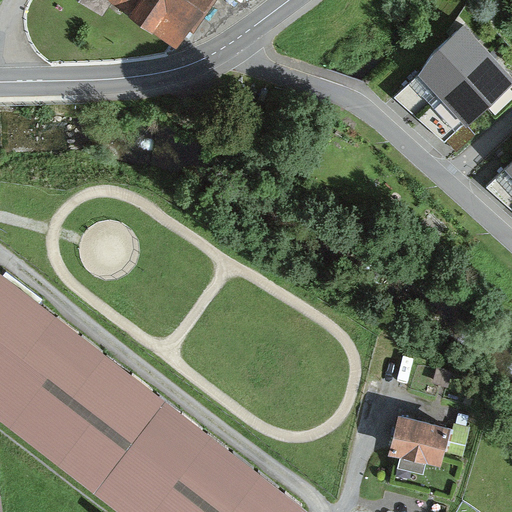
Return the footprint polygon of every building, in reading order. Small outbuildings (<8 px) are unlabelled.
[(113,0),(92,0),(108,9),(113,0)] [(211,0),(126,0),(189,37),(211,0)] [(421,73),(444,97),(487,57),(464,33),(421,73)] [(444,97),(466,122),(510,81),(487,57),(444,97)] [(300,511),(302,510),(1,275),(0,276),(0,411),(129,511),(300,511)] [(447,431),(400,420),(392,453),(439,464),(447,431)]
